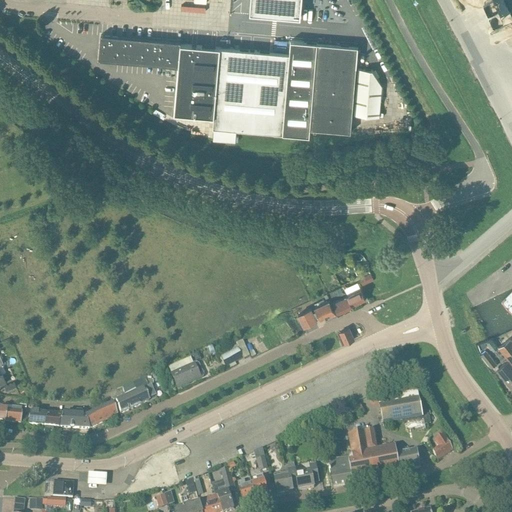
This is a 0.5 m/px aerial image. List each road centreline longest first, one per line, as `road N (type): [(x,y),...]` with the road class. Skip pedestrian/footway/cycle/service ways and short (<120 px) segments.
road 1 (tertiary): [(413,216),(393,207),(262,204),(198,186),(117,146),(0,58)]
road 2 (tertiary): [(0,458),(130,459),(380,339)]
road 3 (residential): [(380,339),(365,311),(94,446)]
road 4 (unclassified): [(302,27),(0,6)]
road 5 (unclassified): [(413,216),(479,179),(482,162),(388,0)]
road 6 (residential): [(239,511),(285,497),(398,482),(449,464),(502,430)]
road 7 (unclassified): [(511,135),(444,0)]
road 8 (residential): [(347,511),(443,490),(468,493),(485,511)]
road 9 (unclassified): [(502,430),(452,360),(437,324)]
